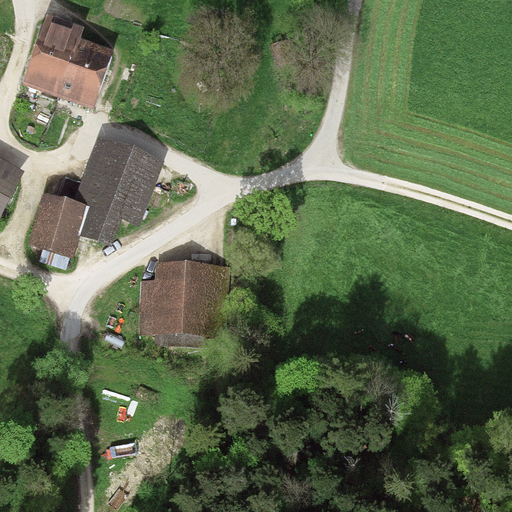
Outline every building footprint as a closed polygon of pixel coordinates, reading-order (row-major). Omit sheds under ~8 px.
[(46,26),(23,89),(57,100),(75,49),(79,38),(46,26)] [(75,49),(57,100),(91,112),(110,61),(75,49)] [(83,209),(133,227),(155,167),(107,148),(83,209)] [(0,210),(14,183),(0,175),(0,210)] [(30,250),(68,262),(81,216),(44,205),(30,250)] [(157,337),(220,341),(224,273),(162,269),(157,337)]
